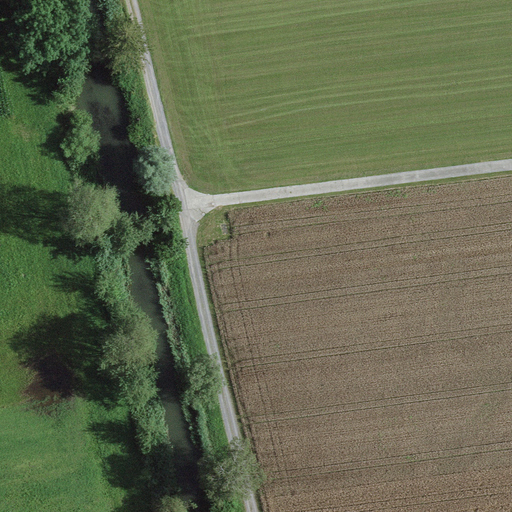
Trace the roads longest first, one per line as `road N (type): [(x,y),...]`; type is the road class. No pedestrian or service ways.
road 1 (track): [(257,511),(130,0)]
road 2 (track): [(511,165),(181,204)]
